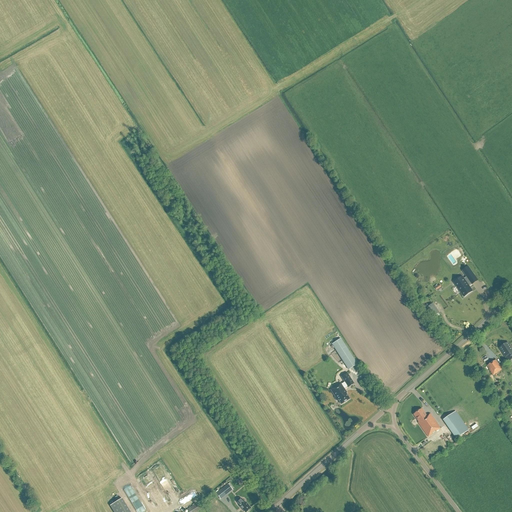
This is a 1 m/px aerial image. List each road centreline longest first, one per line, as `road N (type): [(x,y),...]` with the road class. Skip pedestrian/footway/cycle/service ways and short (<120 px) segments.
road 1 (tertiary): [(393,403),(511,298)]
road 2 (tertiary): [(268,511),(367,425)]
